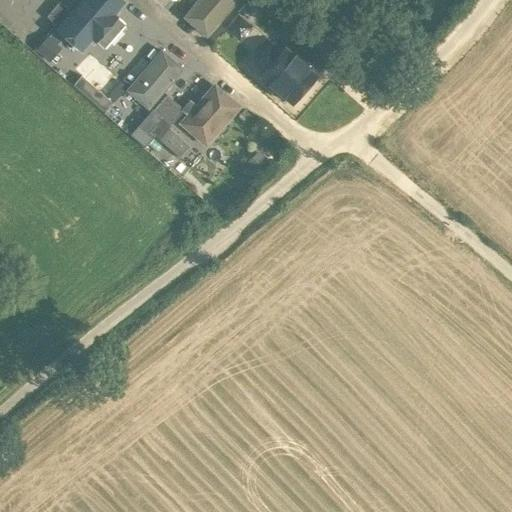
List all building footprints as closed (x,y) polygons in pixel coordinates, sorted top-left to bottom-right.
[(31,0),(41,9),(49,0),(31,0)] [(83,0),(64,22),(83,39),(118,0),(83,0)] [(197,0),(185,14),(210,37),(243,0),(197,0)] [(55,25),(68,11),(59,3),(46,17),(55,25)] [(290,45),(321,73),(336,56),(304,28),(290,45)] [(60,49),(47,37),(35,50),(48,62),(60,49)] [(164,49),(129,86),(150,106),(185,69),(164,49)] [(318,79),(287,49),(259,78),(291,108),(318,79)] [(82,76),(73,85),(103,112),(111,102),(82,76)] [(212,81),(176,121),(207,148),(243,107),(212,81)] [(114,102),(126,88),(119,82),(107,96),(114,102)] [(165,95),(152,110),(139,126),(147,133),(173,102),(165,95)] [(173,102),(147,133),(178,159),(189,146),(167,128),(182,110),(173,102)] [(238,117),(247,124),(252,119),(243,111),(238,117)] [(268,162),(258,152),(246,163),(256,174),(268,162)]
